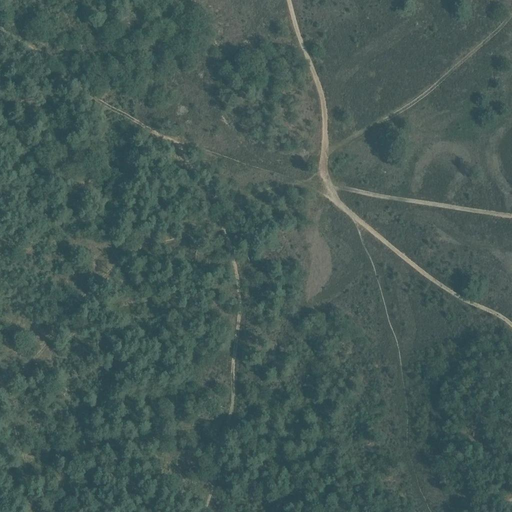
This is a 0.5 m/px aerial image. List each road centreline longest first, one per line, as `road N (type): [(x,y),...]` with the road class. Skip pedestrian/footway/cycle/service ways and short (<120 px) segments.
road 1 (track): [(511,326),(422,273),(335,197)]
road 2 (track): [(328,185),(511,217)]
road 3 (track): [(325,156),(325,108),(290,0)]
